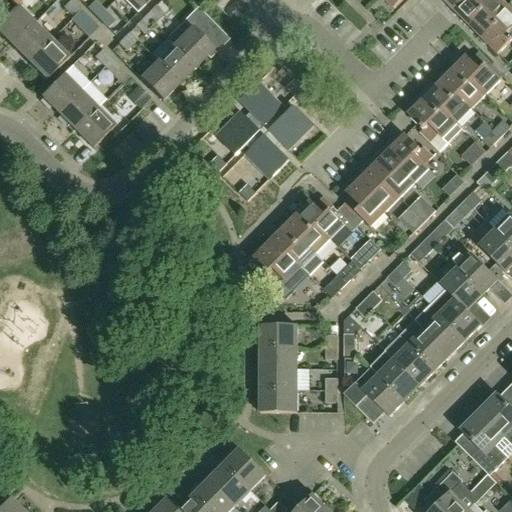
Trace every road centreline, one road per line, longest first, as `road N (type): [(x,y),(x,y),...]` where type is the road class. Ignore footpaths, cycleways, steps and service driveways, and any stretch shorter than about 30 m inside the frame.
road 1 (residential): [(0,125),(76,192),(122,190),(286,22)]
road 2 (residential): [(374,480),(511,335)]
